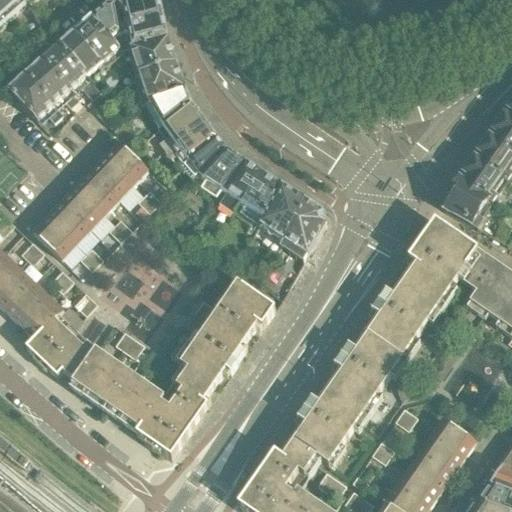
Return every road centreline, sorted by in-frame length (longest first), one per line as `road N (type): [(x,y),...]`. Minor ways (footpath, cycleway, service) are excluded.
road 1 (tertiary): [(186,0),(213,63),(240,97),(285,131),(388,184)]
road 2 (residential): [(152,499),(0,372)]
road 3 (tertiary): [(338,116),(250,64),(208,0)]
road 4 (tertiary): [(388,184),(323,307)]
road 5 (tertiary): [(466,90),(402,118),(338,116)]
road 6 (tertiary): [(425,179),(503,72)]
road 7 (tertiary): [(252,414),(323,307)]
road 8 (tertiary): [(252,414),(172,511)]
road 9 (tertiary): [(466,90),(388,184)]
